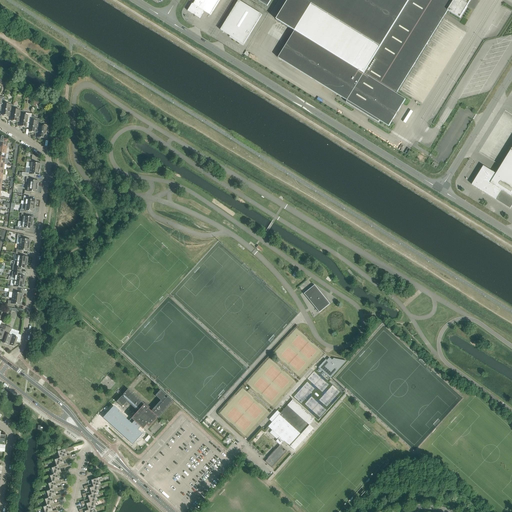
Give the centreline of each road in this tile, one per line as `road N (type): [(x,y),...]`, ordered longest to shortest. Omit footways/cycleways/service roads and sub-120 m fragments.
road 1 (unclassified): [(439,189),(166,19)]
road 2 (unknown): [(495,0),(414,130),(424,138),(433,133),(487,46),(511,35)]
road 3 (residential): [(8,363),(27,334),(49,163)]
road 4 (unclassified): [(439,189),(511,74)]
